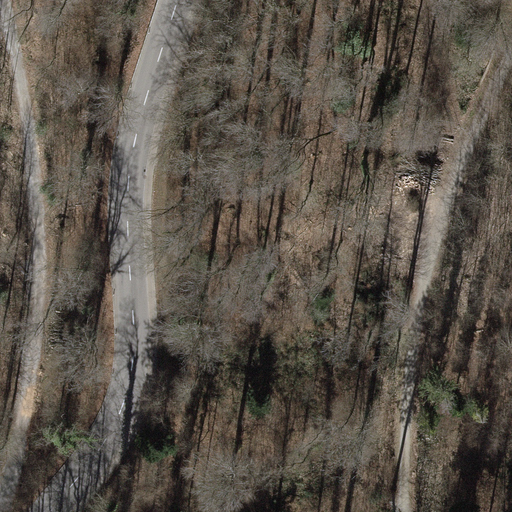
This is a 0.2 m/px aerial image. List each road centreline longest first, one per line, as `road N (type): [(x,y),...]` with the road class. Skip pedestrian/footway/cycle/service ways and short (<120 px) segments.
road 1 (tertiary): [(49,511),(116,423),(130,385),(130,173),(177,0)]
road 2 (track): [(511,36),(458,168),(410,322),(393,511)]
